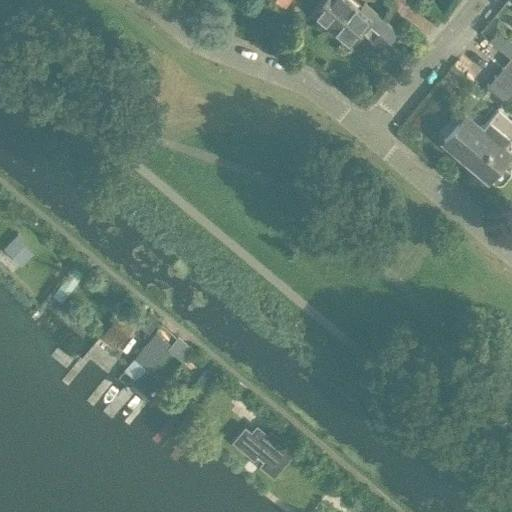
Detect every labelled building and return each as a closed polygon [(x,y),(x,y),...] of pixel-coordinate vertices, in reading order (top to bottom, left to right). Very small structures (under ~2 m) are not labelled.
[(352,0),(317,0),(312,6),(326,18),(328,16),(350,34),(358,26),(382,46),(396,29),(364,2),(360,6),(352,0)] [(511,58),(510,57),(501,67),(511,75),(511,58)] [(511,75),(501,67),(494,76),(511,91),(511,75)] [(511,93),(511,91),(494,76),(486,85),(506,101),(511,93)] [(443,137),(494,180),(495,180),(496,181),(497,181),(500,181),(501,181),(502,180),(503,180),(504,179),(511,169),(511,168),(510,169),(499,160),(510,148),(509,147),(511,143),(511,141),(511,140),(511,139),(511,138),(511,136),(511,118),(498,106),(482,125),(478,121),(479,120),(473,115),(472,116),(465,110),(443,137)] [(3,247),(22,265),(33,252),(21,241),(24,238),(18,232),(15,235),(14,235),(3,247)] [(74,264),(52,293),(62,301),(84,271),(74,264)] [(115,348),(139,318),(134,314),(138,309),(131,304),(128,308),(124,305),(99,336),(115,348)] [(148,318),(141,326),(149,332),(156,324),(148,318)] [(148,370),(171,343),(155,331),(133,357),(148,370)] [(129,364),(124,369),(136,378),(140,373),(129,364)] [(204,390),(217,375),(206,366),(193,381),(204,390)] [(245,427),(234,439),(253,455),(257,450),(266,458),(261,463),(273,473),(289,453),(279,445),(283,440),(271,431),(267,435),(256,426),(251,432),(245,427)]
